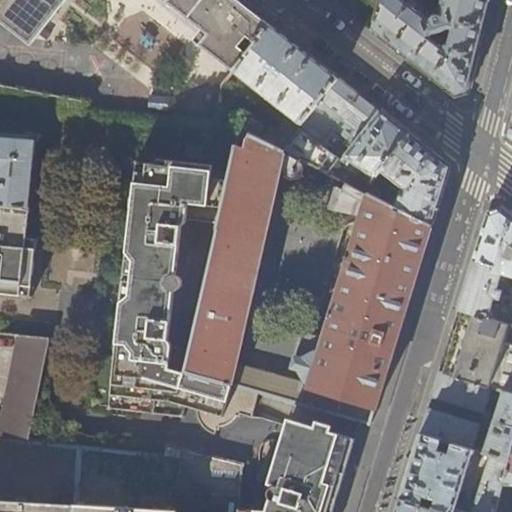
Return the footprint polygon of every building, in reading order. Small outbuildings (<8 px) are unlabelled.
[(194,41),(234,71),(270,25),(253,12),(238,0),(0,0),(0,20),(31,45),(66,0),(165,0),(202,29),(194,41)] [(491,0),(442,0),(439,15),(438,15),(437,15),(434,15),(433,16),(432,17),(432,18),(409,0),(381,0),(373,30),(384,38),(409,57),(457,95),(468,91),(477,58),(492,0),(491,0)] [(282,150),(338,79),(299,48),(270,25),(234,71),(292,117),(270,144),(282,150)] [(390,119),(338,79),(282,150),(285,152),(352,186),(356,180),(336,165),(339,160),(341,161),(345,157),(376,180),(382,171),(410,135),(390,119)] [(369,194),(365,208),(324,342),(310,338),(299,372),(307,384),(236,366),(282,166),(285,152),(282,150),(270,144),(240,129),(229,180),(219,229),(192,351),(187,374),(257,394),(371,425),(399,334),(432,226),(394,207),(369,194)] [(430,151),(410,135),(382,171),(396,182),(395,184),(395,185),(396,188),(396,189),(398,190),(399,190),(394,207),(432,226),(450,166),(430,151)] [(30,190),(35,139),(0,136),(0,204),(32,208),(42,209),(44,209),(46,192),(30,190)] [(211,176),(139,168),(112,409),(179,416),(182,404),(202,409),(201,412),(202,414),(202,417),(203,419),(205,421),(207,424),(209,426),(212,427),(215,428),(217,421),(229,424),(230,425),(231,425),(232,425),(233,425),(234,424),(235,424),(235,423),(236,422),(236,421),(236,419),(235,418),(239,406),(253,410),(257,394),(187,374),(192,351),(173,347),(174,337),(170,332),(178,273),(180,273),(180,270),(178,269),(184,220),(188,218),(218,224),(217,229),(219,229),(229,180),(210,179),(211,176)] [(0,292),(31,295),(38,236),(29,235),(32,208),(0,204),(0,292)] [(511,322),(511,215),(503,208),(488,212),(458,309),(463,311),(510,325),(511,322)] [(511,325),(510,325),(463,311),(451,348),(444,373),(491,388),(496,389),(511,394),(511,325)] [(20,335),(0,435),(0,437),(28,441),(49,338),(20,335)] [(444,373),(439,371),(432,396),(484,412),(491,388),(444,373)] [(511,394),(496,389),(494,396),(501,398),(484,454),(490,456),(509,462),(511,449),(511,394)] [(428,407),(420,433),(473,450),(480,425),(428,407)] [(353,440),(286,420),(267,485),(271,487),(269,487),(268,489),(268,490),(268,492),(269,493),(265,509),(238,506),(237,511),(331,511),(334,506),(351,449),(353,440)] [(473,450),(420,433),(408,473),(400,499),(442,511),(497,511),(500,503),(509,462),(490,456),(473,511),(464,511),(456,509),(473,450)] [(76,511),(81,447),(28,441),(0,437),(0,511),(76,511)] [(177,511),(179,492),(182,450),(169,447),(167,456),(81,447),(76,511),(177,511)] [(511,449),(509,462),(500,503),(511,504),(511,501),(511,449)] [(229,462),(199,454),(182,450),(179,492),(227,495),(226,511),(237,511),(238,506),(240,465),(229,462)] [(442,511),(400,499),(396,511),(442,511)] [(511,508),(511,504),(500,503),(497,511),(504,511),(504,508),(511,508)]
